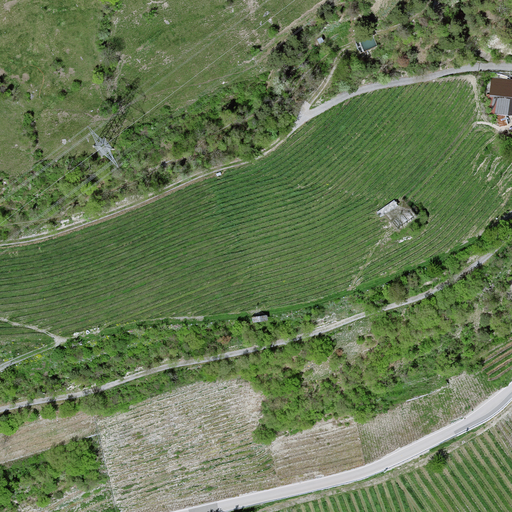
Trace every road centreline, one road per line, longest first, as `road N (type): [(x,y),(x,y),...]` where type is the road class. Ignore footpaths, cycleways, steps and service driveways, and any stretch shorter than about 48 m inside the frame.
road 1 (track): [(0,411),(292,340),(402,303),(479,260),(511,227)]
road 2 (track): [(0,367),(130,326),(327,299),(446,252),(511,210)]
road 3 (track): [(0,241),(248,160),(303,116),(352,41)]
road 4 (tertiary): [(210,511),(380,465),(462,425),(511,387)]
road 5 (track): [(307,511),(413,486),(511,414)]
road 6 (unclassified): [(303,116),(371,86),(455,71),(511,71)]
